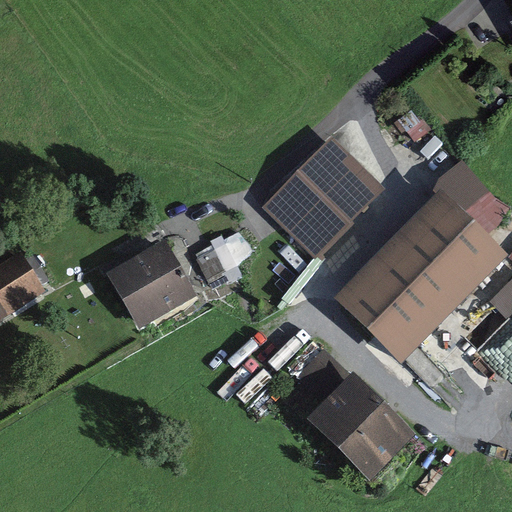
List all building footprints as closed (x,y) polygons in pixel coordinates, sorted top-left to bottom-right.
[(476,77),(487,89),(496,81),(486,69),(476,77)] [(332,141),(262,210),(315,263),(317,261),(322,257),(385,193),(332,141)] [(439,187),(437,200),(440,197),(490,245),(510,212),(495,202),(463,166),(439,187)] [(490,245),(440,197),(437,200),(333,306),(402,372),(407,367),(421,352),(508,263),(490,245)] [(165,244),(107,277),(139,333),(197,300),(165,244)] [(225,247),(215,253),(212,247),(194,257),(208,282),(236,267),(225,247)] [(0,324),(46,297),(21,257),(0,269),(0,324)] [(332,267),(322,257),(317,261),(321,270),(308,293),(313,298),(332,267)] [(296,378),(325,407),(353,380),(324,351),(296,378)] [(464,393),(421,352),(407,367),(449,408),(464,393)] [(416,442),(353,380),(325,407),(307,426),(370,488),(416,442)]
